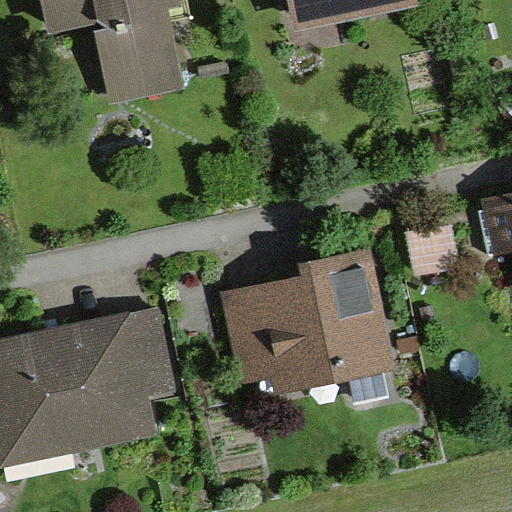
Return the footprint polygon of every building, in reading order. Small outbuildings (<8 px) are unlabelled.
[(31,0),(38,34),(89,24),(105,104),(173,91),(158,12),(181,7),(179,0),(31,0)] [(285,0),(293,39),(410,17),(406,0),(285,0)] [(500,240),(511,237),(511,194),(492,199),(500,240)] [(310,274),(232,289),(246,365),(277,359),(279,373),(390,352),(369,244),(307,256),(310,274)] [(149,309),(0,338),(0,423),(6,451),(144,423),(136,383),(163,378),(149,309)]
